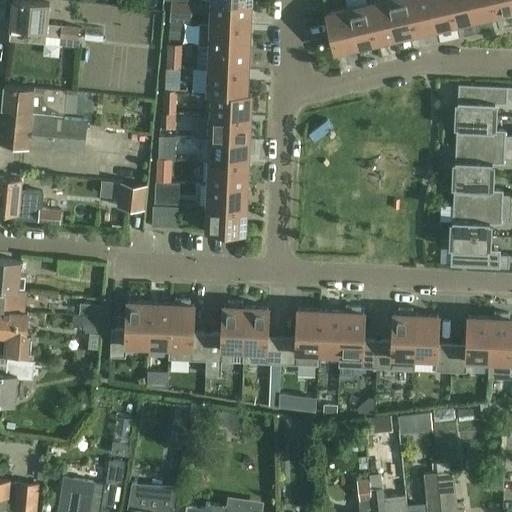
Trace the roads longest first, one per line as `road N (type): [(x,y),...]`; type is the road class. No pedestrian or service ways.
road 1 (residential): [(0,241),(105,254),(125,267),(274,274)]
road 2 (residential): [(274,274),(511,286)]
road 3 (residential): [(511,65),(447,62),(283,95)]
road 4 (residential): [(283,95),(274,274)]
